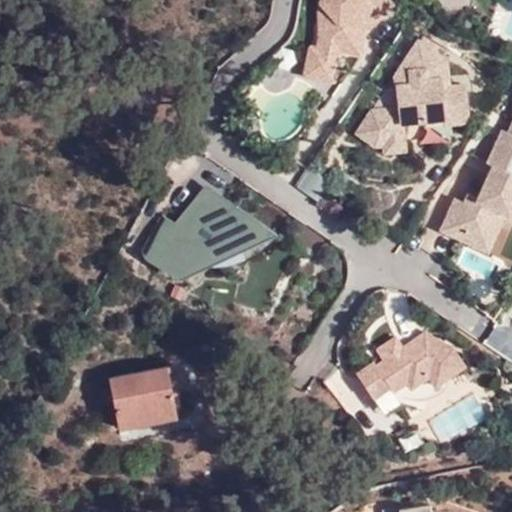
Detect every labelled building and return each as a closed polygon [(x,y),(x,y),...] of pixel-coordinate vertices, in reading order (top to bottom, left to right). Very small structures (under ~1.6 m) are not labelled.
[(343,55),(397,10),(389,0),(315,0),(303,10),(328,39),(298,63),(320,91),(351,65),(343,55)] [(467,126),(464,81),(448,82),(445,38),(395,42),(400,104),(355,107),(359,153),(405,149),(404,131),(467,126)] [(176,415),(172,393),(170,384),(176,382),(172,365),(109,378),(118,427),(176,415)] [(170,384),(172,393),(178,391),(176,382),(170,384)] [(429,511),(427,502),(399,508),(399,511),(429,511)]
